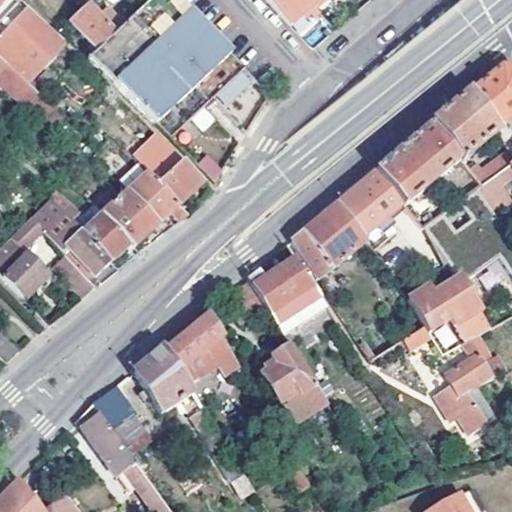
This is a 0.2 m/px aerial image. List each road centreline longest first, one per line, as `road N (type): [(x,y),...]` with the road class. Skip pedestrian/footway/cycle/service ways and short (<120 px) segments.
road 1 (residential): [(155,305),(285,227),(511,36)]
road 2 (tertiary): [(281,176),(497,0)]
road 3 (tertiary): [(231,206),(27,375)]
road 4 (tertiary): [(155,305),(281,176)]
road 5 (residential): [(320,89),(267,144),(231,206)]
road 6 (tertiary): [(62,410),(155,305)]
road 7 (residential): [(424,0),(320,89)]
